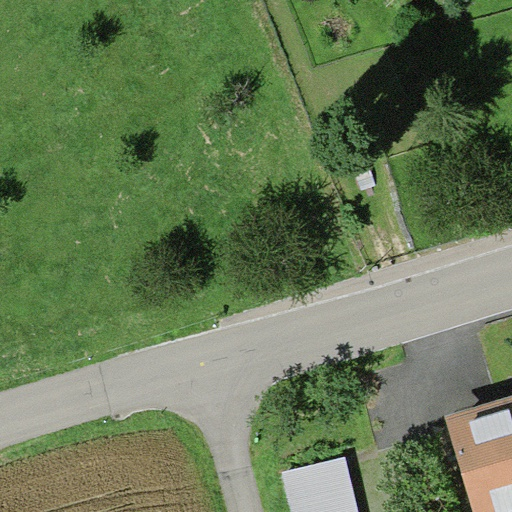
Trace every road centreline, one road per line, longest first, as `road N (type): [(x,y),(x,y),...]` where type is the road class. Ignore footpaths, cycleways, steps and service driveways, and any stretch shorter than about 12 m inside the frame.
road 1 (tertiary): [(511,274),(0,419)]
road 2 (track): [(239,511),(195,361)]
